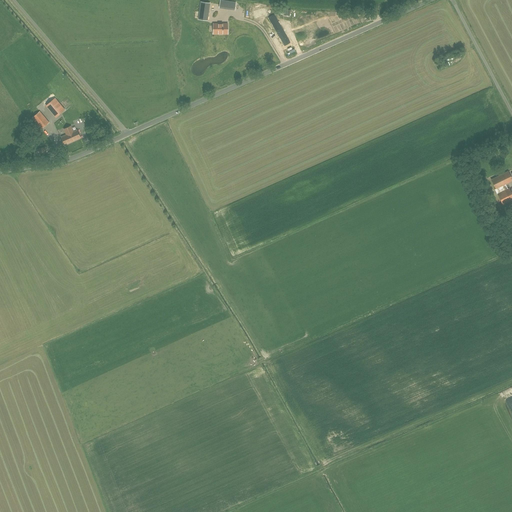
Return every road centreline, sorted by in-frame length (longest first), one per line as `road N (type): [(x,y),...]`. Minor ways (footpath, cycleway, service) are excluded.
road 1 (tertiary): [(126,134),(432,0)]
road 2 (unclassified): [(126,134),(11,0)]
road 3 (tertiary): [(0,171),(71,159),(126,134)]
road 4 (unclassified): [(511,115),(451,0)]
